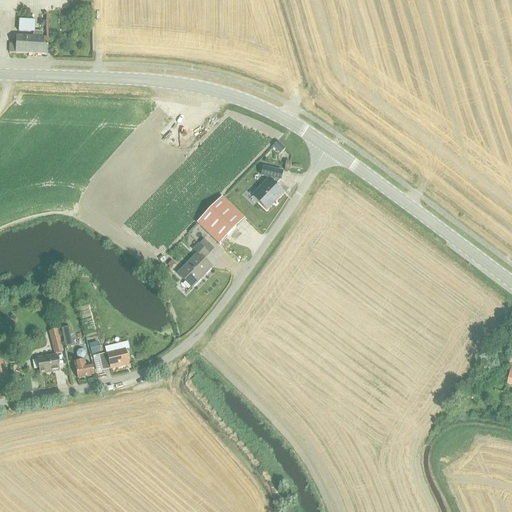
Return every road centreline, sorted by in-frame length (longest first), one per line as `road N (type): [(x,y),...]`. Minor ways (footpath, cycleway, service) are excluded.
road 1 (unclassified): [(0,404),(126,378),(186,344),(329,148)]
road 2 (secondary): [(329,148),(274,114),(194,86),(0,75)]
road 3 (secondary): [(329,148),(511,283)]
